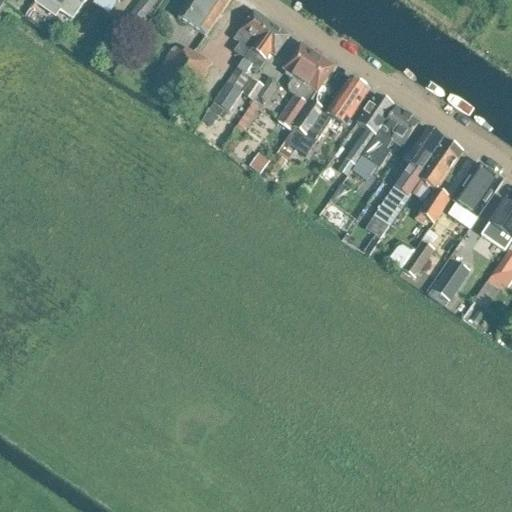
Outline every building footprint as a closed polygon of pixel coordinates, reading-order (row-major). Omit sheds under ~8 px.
[(39,0),(72,23),(88,0),(39,0)] [(133,36),(160,1),(159,0),(143,0),(122,28),(133,36)] [(203,37),(231,0),(230,0),(189,0),(177,18),(203,37)] [(264,24),(265,23),(252,15),(233,42),(238,46),(233,55),(240,60),(264,24)] [(264,24),(240,60),(243,62),(237,72),(246,77),(251,68),(258,72),(269,56),(273,59),(287,40),(288,39),(265,23),(264,24)] [(309,106),(333,71),(300,48),(282,74),(285,76),(283,79),(290,83),(286,90),(287,95),(294,100),(284,115),(277,124),(290,134),(292,132),(297,124),(309,106)] [(170,54),(154,84),(156,85),(152,94),(163,99),(167,91),(191,103),(195,95),(211,68),(212,66),(184,51),(181,56),(173,52),(170,54)] [(240,93),(248,80),(249,79),(236,72),(227,85),(214,106),(227,114),(229,114),(240,97),(241,94),(240,93)] [(266,105),(278,89),(268,82),(256,99),(266,105)] [(309,106),(297,124),(292,132),(315,147),(332,122),(344,131),(369,94),(350,82),(326,117),(309,106)] [(354,169),(394,112),(375,99),(356,126),(366,133),(345,163),(354,169)] [(362,161),(353,175),(366,183),(375,170),(379,172),(390,156),(386,153),(391,145),(402,152),(418,128),(395,112),(362,161)] [(210,129),(216,119),(208,114),(202,125),(210,129)] [(374,222),(387,231),(424,177),(421,175),(443,144),(424,132),(403,163),(412,169),(396,193),(394,192),(374,222)] [(423,185),(414,198),(425,205),(418,217),(432,227),(448,203),(436,194),(446,180),(461,157),(443,145),(425,170),(430,174),(423,185)] [(260,178),(269,165),(258,157),(249,169),(260,178)] [(266,173),(274,179),(284,164),(275,158),(266,173)] [(477,222),(502,185),(478,169),(453,206),(449,203),(442,214),(458,224),(464,213),(477,222)] [(333,204),(324,219),(349,234),(358,219),(333,204)] [(490,228),(481,240),(504,256),(511,244),(511,210),(511,211),(502,204),(486,226),(490,228)] [(415,283),(434,254),(421,245),(402,275),(415,283)] [(507,292),(511,284),(511,255),(508,253),(485,287),(497,294),(501,288),(507,292)] [(469,276),(451,264),(430,294),(448,307),(469,276)] [(477,313),(469,323),(476,328),(484,317),(477,313)]
